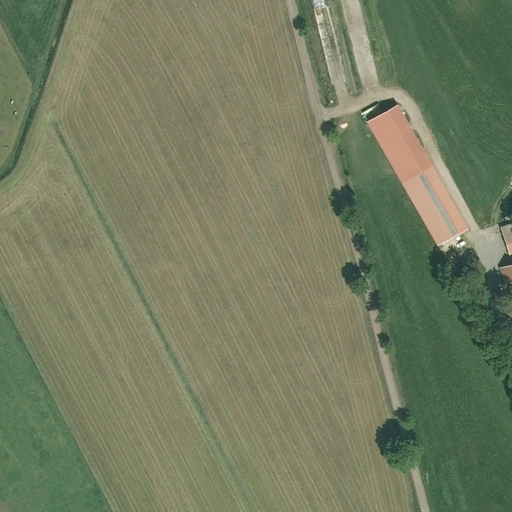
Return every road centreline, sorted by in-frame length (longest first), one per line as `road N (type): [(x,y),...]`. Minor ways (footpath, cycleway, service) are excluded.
road 1 (track): [(287,0),(421,511)]
road 2 (track): [(336,188),(431,159),(473,226)]
